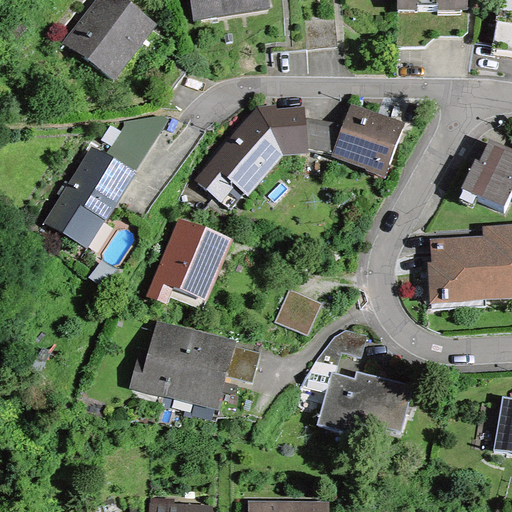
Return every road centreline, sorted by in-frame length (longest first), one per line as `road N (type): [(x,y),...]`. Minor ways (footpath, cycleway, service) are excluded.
road 1 (residential): [(511,350),(433,351),(394,307),(391,234),(480,89)]
road 2 (residential): [(480,89),(257,87),(212,105),(198,122)]
